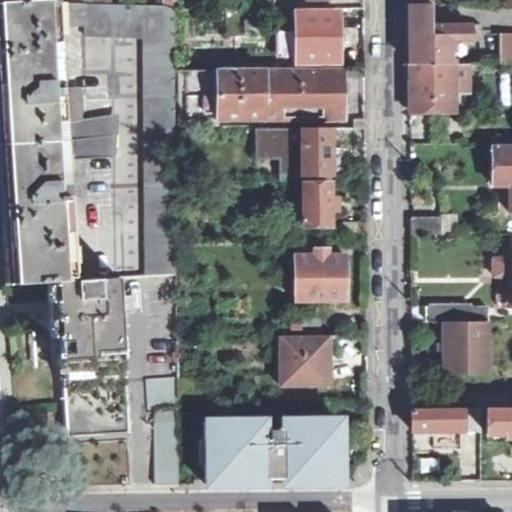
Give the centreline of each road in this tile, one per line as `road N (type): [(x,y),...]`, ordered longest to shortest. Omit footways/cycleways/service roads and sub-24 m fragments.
road 1 (residential): [(387,0),(390,506)]
road 2 (residential): [(511,500),(390,506)]
